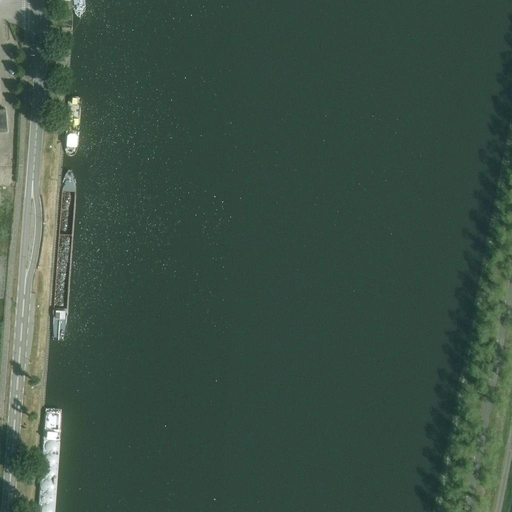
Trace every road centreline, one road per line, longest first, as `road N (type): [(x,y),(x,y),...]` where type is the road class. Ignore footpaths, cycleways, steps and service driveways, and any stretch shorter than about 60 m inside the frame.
road 1 (unclassified): [(466,511),(511,282)]
road 2 (primary): [(7,511),(24,290)]
road 3 (primary): [(31,181),(38,0)]
